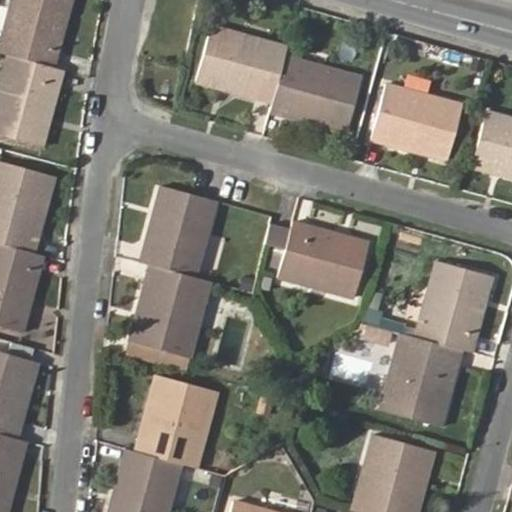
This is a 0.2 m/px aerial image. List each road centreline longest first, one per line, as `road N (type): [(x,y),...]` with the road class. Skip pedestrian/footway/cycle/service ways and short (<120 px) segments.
road 1 (residential): [(511,232),(104,122)]
road 2 (residential): [(104,122),(62,511)]
road 3 (residential): [(477,511),(511,385)]
road 4 (residential): [(134,0),(104,122)]
road 5 (tertiary): [(395,0),(511,30)]
